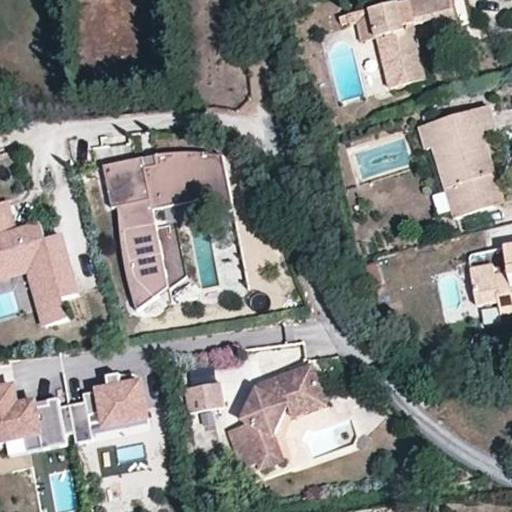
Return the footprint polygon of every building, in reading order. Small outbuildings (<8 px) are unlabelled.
[(461,30),(454,0),(433,0),(402,8),(401,5),(370,14),(377,43),(379,42),(392,92),(429,82),(418,41),(416,29),(434,24),(438,36),(461,30)] [(466,0),(454,0),(461,30),(472,27),(466,0)] [(418,41),(438,36),(434,24),(416,29),(418,41)] [(434,152),(446,193),(453,216),(455,221),(495,208),(485,175),(497,171),(486,134),(497,130),(490,109),(420,130),(427,154),(434,152)] [(113,210),(119,208),(120,217),(122,230),(124,244),(126,256),(129,268),(133,283),(138,298),(143,311),(174,286),(154,209),(212,195),(216,210),(235,206),(222,152),(209,151),(196,150),(175,151),(162,154),(153,155),(156,165),(144,168),(142,158),(103,168),(113,210)] [(153,155),(142,158),(144,168),(156,165),(153,155)] [(507,204),(497,171),(485,175),(495,208),(507,204)] [(439,220),(453,216),(446,193),(431,197),(439,220)] [(0,208),(3,220),(13,218),(9,203),(0,205),(0,208)] [(0,239),(18,234),(13,218),(3,220),(0,208),(0,239)] [(35,230),(39,245),(48,242),(44,227),(35,230)] [(35,230),(18,234),(0,239),(0,268),(28,261),(31,273),(47,329),(71,322),(65,302),(80,297),(63,238),(48,242),(39,245),(35,230)] [(511,247),(506,249),(509,273),(496,276),(494,267),(473,271),(479,306),(500,303),(500,309),(511,307),(511,247)] [(28,261),(0,268),(0,281),(31,273),(28,261)] [(480,312),(500,309),(500,303),(479,306),(480,312)] [(511,317),(511,307),(500,309),(502,318),(511,317)] [(315,368),(280,380),(281,383),(265,388),(264,392),(260,390),(246,420),(248,424),(232,430),(245,468),(261,462),(263,468),(285,460),(276,435),(290,406),(324,395),(315,368)] [(83,401),(69,403),(74,430),(76,441),(92,438),(88,413),(102,410),(105,425),(146,417),(140,382),(120,385),(118,373),(106,376),(108,388),(81,392),(83,401)] [(280,380),(262,386),(260,390),(264,392),(265,388),(281,383),(280,380)] [(0,387),(0,440),(39,433),(42,447),(67,443),(65,432),(74,430),(69,403),(58,405),(57,397),(46,399),(47,404),(34,406),(33,401),(16,404),(12,385),(0,387)] [(225,410),(222,385),(193,389),(197,414),(225,410)] [(197,414),(193,389),(187,390),(190,414),(197,414)] [(324,395),(290,406),(294,418),(328,406),(324,395)]
